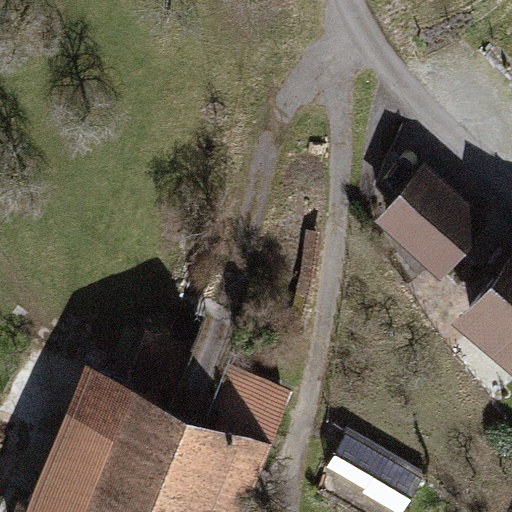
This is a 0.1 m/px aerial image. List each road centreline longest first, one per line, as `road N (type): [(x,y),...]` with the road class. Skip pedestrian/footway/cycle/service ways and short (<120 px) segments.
road 1 (track): [(280,511),(328,218),(325,61),(359,22)]
road 2 (track): [(325,61),(284,88),(257,139),(225,316)]
